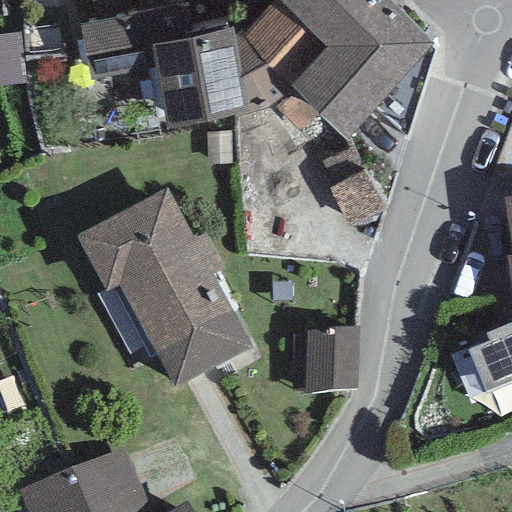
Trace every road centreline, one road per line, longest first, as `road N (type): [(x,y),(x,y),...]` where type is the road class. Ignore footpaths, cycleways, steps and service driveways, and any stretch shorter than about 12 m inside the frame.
road 1 (residential): [(481,37),(397,276),(370,396),(349,447),(304,511)]
road 2 (unknown): [(310,505),(511,445)]
